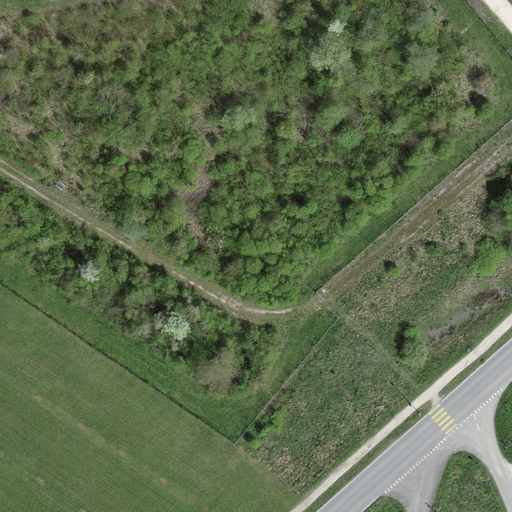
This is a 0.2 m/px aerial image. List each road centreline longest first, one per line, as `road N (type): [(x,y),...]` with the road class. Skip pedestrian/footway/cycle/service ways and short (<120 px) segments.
road 1 (track): [(0,170),(213,300),(279,329),(316,315),(511,153)]
road 2 (tertiary): [(511,357),(339,511)]
